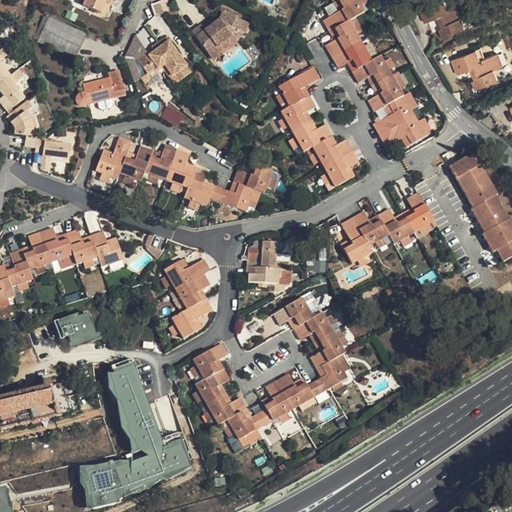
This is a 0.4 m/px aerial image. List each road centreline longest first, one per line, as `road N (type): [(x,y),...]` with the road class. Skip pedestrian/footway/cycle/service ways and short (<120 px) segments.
road 1 (residential): [(0,193),(12,179),(36,182),(163,230),(217,241),(321,211),(467,126)]
road 2 (motorway): [(511,380),(279,511)]
road 3 (motorway): [(511,387),(330,511)]
road 4 (residential): [(388,0),(443,101),(467,126)]
road 5 (motorway): [(396,511),(511,431)]
